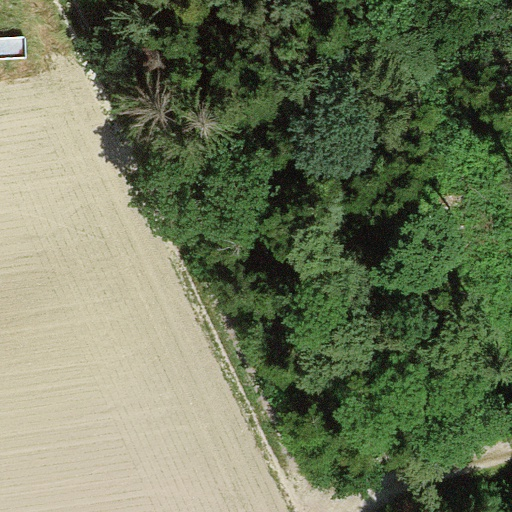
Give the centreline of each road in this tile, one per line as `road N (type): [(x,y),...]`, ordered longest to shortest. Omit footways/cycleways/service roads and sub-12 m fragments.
road 1 (track): [(312,511),(62,0)]
road 2 (track): [(511,462),(323,511)]
